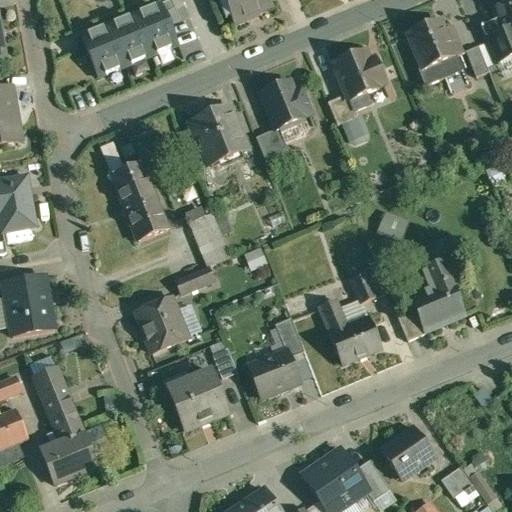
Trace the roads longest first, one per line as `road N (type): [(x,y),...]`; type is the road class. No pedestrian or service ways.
road 1 (residential): [(511,342),(167,485)]
road 2 (residential): [(397,0),(55,139)]
road 3 (residential): [(167,485),(97,317),(55,139)]
road 4 (residential): [(55,139),(34,0)]
